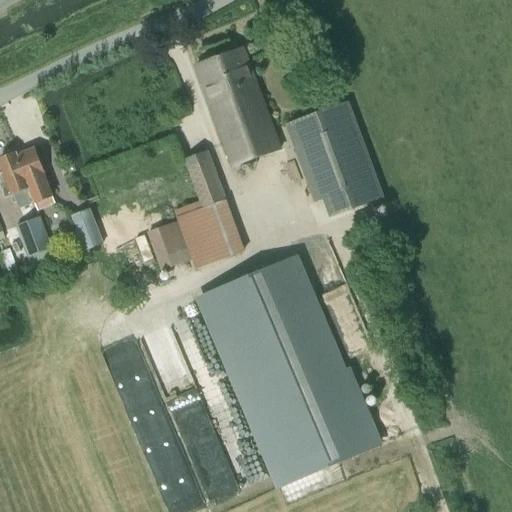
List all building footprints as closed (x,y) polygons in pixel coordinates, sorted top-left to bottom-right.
[(279,153),(243,51),(195,67),(232,169),(279,153)] [(345,105),(288,126),(317,204),(326,201),(332,218),(380,201),(345,105)] [(27,185),(35,205),(52,198),(34,150),(16,156),(24,177),(29,175),(32,182),(27,185)] [(24,177),(16,156),(16,157),(15,153),(11,152),(3,155),(0,158),(0,165),(3,174),(0,175),(0,183),(6,198),(14,194),(20,209),(34,204),(35,205),(27,185),(32,182),(29,175),(24,177)] [(202,211),(225,202),(208,153),(183,162),(202,211)] [(104,245),(90,210),(70,218),(84,253),(104,245)] [(31,256),(52,248),(40,219),(20,227),(31,256)] [(10,249),(1,252),(8,272),(17,269),(10,249)] [(342,371),(295,259),(200,299),(280,488),(378,446),(346,370),(342,371)] [(182,447),(152,457),(167,503),(191,495),(194,504),(244,488),(234,456),(222,460),(178,325),(139,338),(151,376),(120,386),(138,438),(155,433),(150,417),(170,410),(182,447)]
